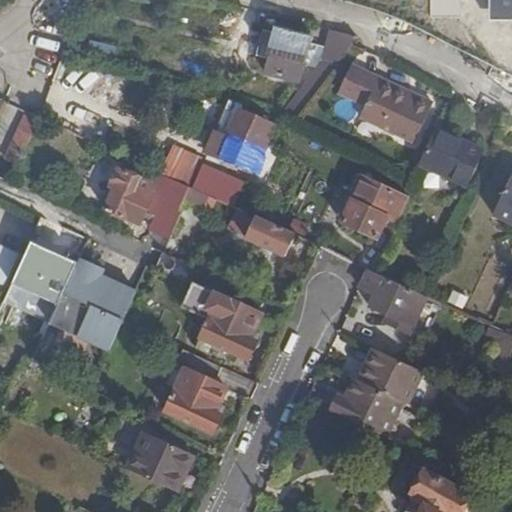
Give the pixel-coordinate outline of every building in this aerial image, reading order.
[(511,0),(496,0),(496,15),(511,14),(511,0)] [(357,36),(330,30),(325,46),(322,59),(283,116),(294,119),(351,45),(357,36)] [(270,58),(276,34),(264,31),(258,55),(270,58)] [(304,55),(307,42),(276,34),(270,58),(267,73),(298,81),(304,55)] [(111,62),(116,46),(92,41),(88,56),(111,62)] [(322,59),(325,46),(307,42),(304,55),(322,59)] [(416,142),(434,103),(415,95),(413,100),(366,76),(368,72),(353,64),(339,91),(367,104),(362,117),(416,142)] [(243,104),(229,100),(215,132),(227,137),(241,108),(243,104)] [(74,105),(65,130),(99,141),(107,115),(74,105)] [(206,153),(257,174),(269,143),(268,141),(272,132),(263,118),(241,108),(227,137),(215,132),(206,153)] [(39,117),(25,111),(4,156),(17,163),(39,117)] [(481,149),(438,128),(421,164),(464,184),(481,149)] [(152,229),(171,238),(182,213),(179,211),(186,195),(190,186),(158,171),(152,183),(119,168),(111,185),(115,188),(105,209),(139,225),(144,213),(156,218),(152,229)] [(200,190),(233,206),(242,183),(204,168),(195,188),(200,190)] [(348,208),(362,177),(356,174),(342,205),(348,208)] [(399,221),(409,199),(362,177),(348,208),(342,222),(377,239),(385,224),(388,217),(399,221)] [(511,223),(511,177),(494,215),(511,223)] [(200,190),(195,188),(190,186),(186,195),(196,200),(200,190)] [(285,229),(240,209),(231,230),(247,237),(247,240),(284,258),(295,234),(285,229)] [(385,224),(396,228),(399,221),(388,217),(385,224)] [(310,225),(295,219),(290,228),(305,235),(310,225)] [(79,263),(31,242),(12,285),(60,306),(79,263)] [(0,281),(3,283),(16,254),(0,247),(0,281)] [(188,283),(196,267),(164,252),(157,269),(188,283)] [(97,265),(82,258),(79,263),(60,306),(52,326),(110,352),(136,291),(95,272),(97,265)] [(367,270),(360,286),(375,293),(370,305),(390,314),(395,324),(404,329),(416,326),(429,297),(374,273),(367,270)] [(248,336),(259,313),(195,283),(183,307),(209,319),(197,346),(209,351),(213,344),(248,360),(257,340),(248,336)] [(502,351),(509,335),(495,329),(488,346),(502,351)] [(505,375),(511,359),(511,336),(509,335),(502,351),(494,371),(505,375)] [(374,351),(370,349),(358,375),(362,377),(374,351)] [(215,380),(220,368),(182,351),(159,401),(168,405),(167,410),(215,432),(224,412),(221,411),(217,408),(219,403),(226,387),(215,380)] [(338,401),(331,417),(383,440),(399,404),(405,406),(421,372),(374,351),(362,377),(359,384),(353,382),(343,403),(338,401)] [(23,357),(1,404),(14,410),(36,364),(23,357)] [(131,471),(175,492),(183,474),(179,471),(187,455),(147,436),(131,471)] [(191,457),(187,455),(179,471),(183,474),(191,457)] [(459,511),(468,497),(426,474),(424,477),(420,475),(412,490),(416,492),(411,503),(415,505),(411,511),(459,511)]
